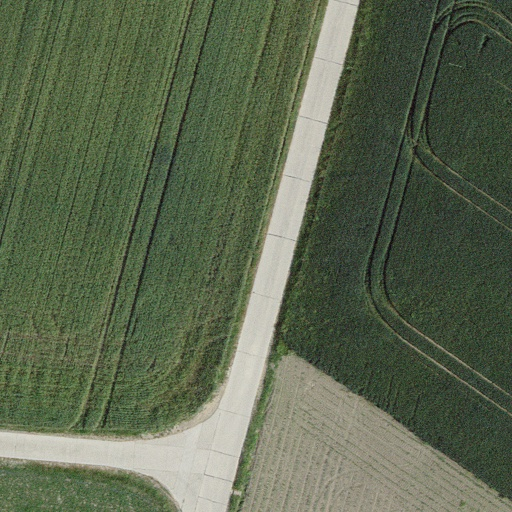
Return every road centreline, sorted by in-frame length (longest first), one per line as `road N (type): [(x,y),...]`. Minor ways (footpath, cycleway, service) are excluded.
road 1 (unclassified): [(345,0),(210,511)]
road 2 (track): [(222,465),(0,445)]
